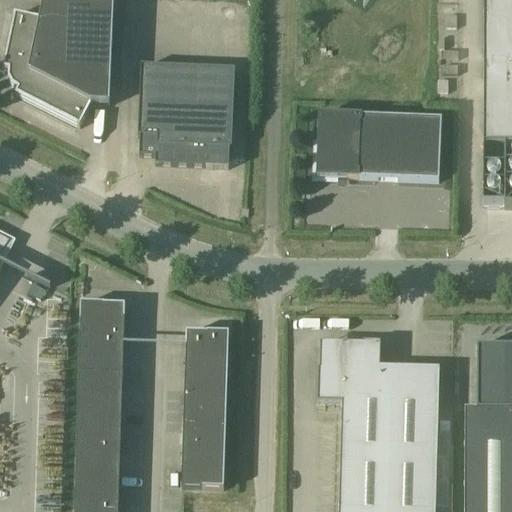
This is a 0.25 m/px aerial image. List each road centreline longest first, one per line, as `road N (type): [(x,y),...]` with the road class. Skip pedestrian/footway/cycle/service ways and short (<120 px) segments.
road 1 (unclassified): [(267,280),(201,261),(0,168)]
road 2 (unclassified): [(511,279),(267,280)]
road 3 (unclassified): [(263,511),(267,280)]
